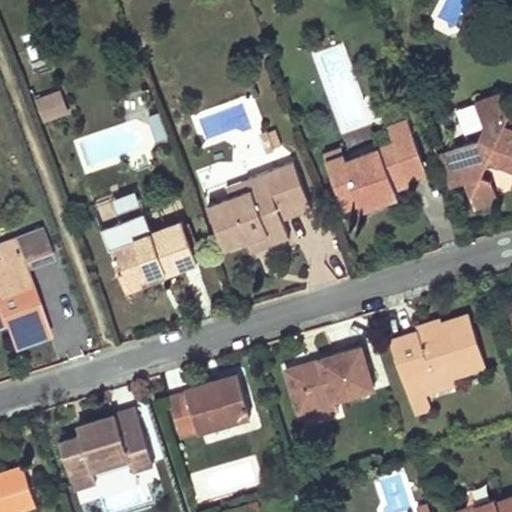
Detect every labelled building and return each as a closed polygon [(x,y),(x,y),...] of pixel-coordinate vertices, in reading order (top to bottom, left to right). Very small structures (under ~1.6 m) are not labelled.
[(496,84),(471,93),(480,119),(471,132),(445,141),(468,206),(490,197),(482,176),(474,170),(482,154),(495,159),(511,152),(511,124),(509,124),(498,119),(505,107),(496,84)] [(62,88),(35,95),(42,121),(69,113),(62,88)] [(511,110),(505,107),(498,119),(509,124),(511,118),(511,110)] [(340,166),(325,171),(338,206),(353,200),(388,187),(403,181),(401,177),(420,169),(400,116),(382,125),(388,142),(337,160),(340,166)] [(270,129),(256,134),(263,149),(276,144),(270,129)] [(337,160),(333,149),(318,154),(325,171),(340,166),(337,160)] [(511,152),(495,159),(487,162),(504,169),(511,153),(511,152)] [(221,196),(203,203),(221,250),(241,242),(252,238),(256,248),(283,239),(276,221),(274,214),(304,204),(288,160),(240,178),(244,188),(221,196)] [(218,186),(221,196),(244,188),(240,178),(218,186)] [(388,187),(353,200),(356,207),(391,194),(388,187)] [(115,193),(119,210),(142,205),(138,188),(115,193)] [(304,204),(274,214),(276,221),(306,210),(304,204)] [(192,260),(176,219),(146,231),(138,211),(95,228),(118,285),(157,269),(159,273),(192,260)] [(0,320),(1,324),(10,347),(43,334),(34,311),(28,313),(15,280),(21,278),(18,269),(45,258),(33,227),(0,239),(0,320)] [(252,238),(241,242),(245,252),(256,248),(252,238)] [(157,269),(118,285),(120,293),(161,278),(159,273),(157,269)] [(28,313),(34,311),(31,303),(21,278),(15,280),(28,313)] [(511,341),(511,300),(501,304),(511,341)] [(464,312),(386,338),(404,392),(411,414),(425,409),(420,394),(418,387),(448,377),(483,365),(464,312)] [(358,346),(285,369),(296,409),(331,398),(370,385),(358,346)] [(165,398),(177,436),(247,416),(234,372),(182,387),(183,393),(165,398)] [(448,377),(418,387),(420,394),(451,384),(448,377)] [(331,398),(296,409),(298,417),(332,406),(331,398)] [(130,469),(140,466),(150,462),(133,410),(81,427),(83,436),(76,438),(57,444),(71,488),(94,481),(90,468),(126,457),(130,469)] [(81,427),(73,429),(76,438),(83,436),(81,427)] [(0,511),(15,511),(33,506),(20,469),(0,475),(0,511)] [(491,498),(449,511),(511,511),(511,493),(491,500),(491,498)] [(415,511),(426,511),(423,501),(413,504),(415,511)]
